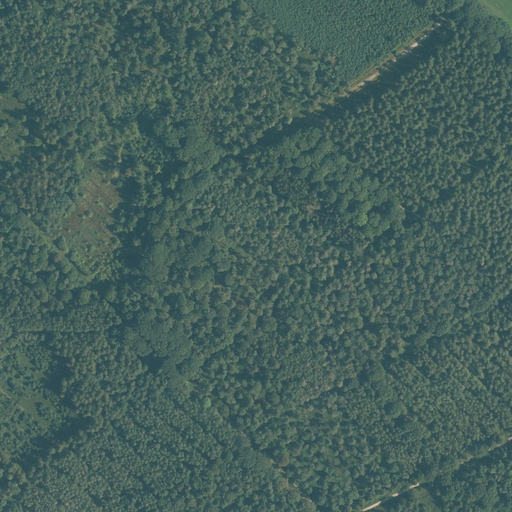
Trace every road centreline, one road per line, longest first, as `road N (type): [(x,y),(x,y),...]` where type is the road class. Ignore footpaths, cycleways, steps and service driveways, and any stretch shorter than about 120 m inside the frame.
road 1 (track): [(0,333),(117,319),(141,288),(142,221),(155,194),(358,83),(458,2)]
road 2 (track): [(322,511),(0,188)]
road 3 (track): [(511,437),(360,511)]
